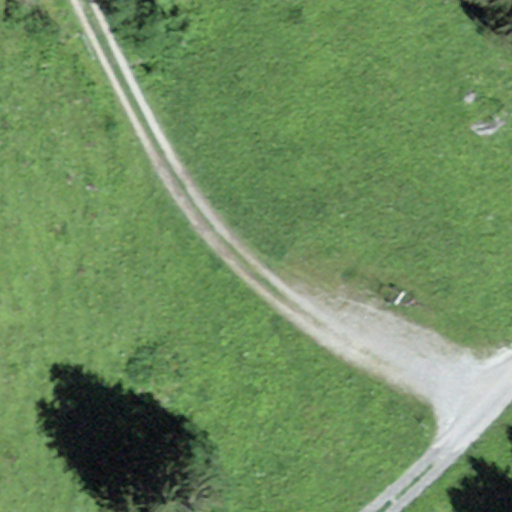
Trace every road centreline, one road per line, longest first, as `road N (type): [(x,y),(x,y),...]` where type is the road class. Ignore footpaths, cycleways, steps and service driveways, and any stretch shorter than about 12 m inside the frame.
road 1 (track): [(68,0),(199,222),(315,315),(489,405)]
road 2 (track): [(375,511),(511,379)]
